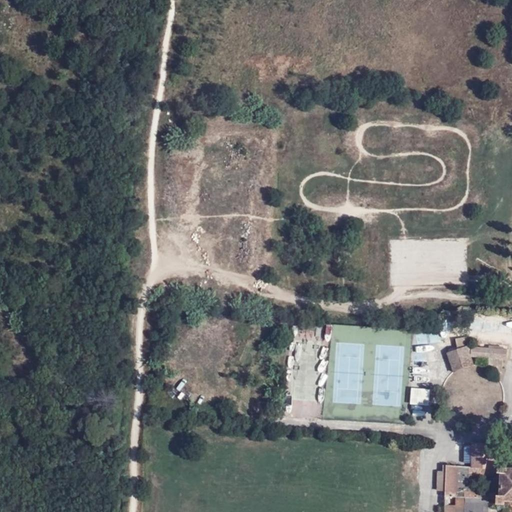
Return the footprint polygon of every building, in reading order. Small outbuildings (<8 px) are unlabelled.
[(481,329),(482,319),(472,318),(471,328),(481,329)] [(440,331),(429,331),(429,346),(441,346),(440,331)] [(427,333),(415,334),(416,345),(428,344),(427,333)] [(466,346),(463,335),(454,338),(457,347),(446,352),(453,370),(458,367),(462,366),(466,364),(469,364),(472,363),(469,355),(505,358),(506,349),(502,348),(487,347),(466,346)] [(486,365),(501,366),(502,358),(487,357),(486,365)] [(411,373),(413,383),(424,380),(422,370),(411,373)] [(429,405),(430,388),(411,387),(410,403),(429,405)] [(494,472),(497,472),(497,468),(493,469),(495,443),(473,443),(471,473),(494,475),(494,472)] [(511,469),(506,469),(507,464),(497,463),(497,468),(497,472),(501,472),(500,495),(496,495),(495,491),(464,491),(465,496),(492,498),(492,503),(504,504),(505,499),(511,499),(511,469)] [(458,466),(446,464),(445,495),(456,497),(458,466)]
